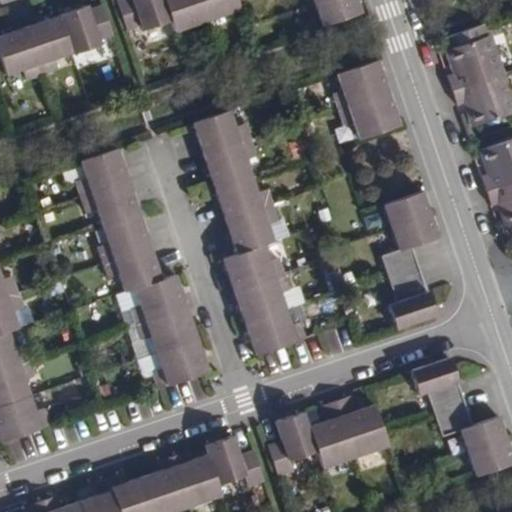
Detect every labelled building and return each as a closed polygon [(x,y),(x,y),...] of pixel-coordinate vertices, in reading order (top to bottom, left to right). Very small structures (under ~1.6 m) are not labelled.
[(141,27),(167,19),(161,0),(114,0),(125,31),(140,25),(141,27)] [(172,32),(205,20),(198,0),(161,0),(167,19),(172,32)] [(198,0),(205,20),(237,9),(233,0),(198,0)] [(354,0),(320,0),(312,3),(320,26),(359,12),(354,0)] [(56,14),(57,16),(69,52),(98,42),(97,40),(110,35),(100,4),(86,8),(85,4),(56,14)] [(69,52),(57,16),(24,27),(40,73),(56,67),(52,58),(69,52)] [(446,74),(451,91),(501,74),(487,34),(485,34),(482,24),(447,36),(450,46),(445,48),(453,72),(446,74)] [(40,73),(24,27),(0,34),(0,63),(4,75),(21,69),(23,78),(40,73)] [(338,109),(388,92),(376,58),(335,72),(341,90),(332,93),(338,109)] [(511,108),(501,74),(451,91),(456,104),(463,102),(472,126),(511,112),(511,108)] [(399,125),(388,92),(338,109),(344,127),(353,124),(358,139),(399,125)] [(202,156),(249,140),(244,123),(234,127),(228,109),(190,122),(202,156)] [(486,192),(511,182),(511,138),(480,149),(488,172),(480,175),(486,192)] [(202,156),(214,188),(250,176),(245,160),(255,156),(249,140),(202,156)] [(74,181),(79,197),(127,181),(116,148),(78,161),(83,177),(74,181)] [(250,176),(214,188),(225,221),(271,205),(266,188),(255,192),(250,176)] [(127,181),(79,197),(85,214),(94,211),(100,227),(138,213),(127,181)] [(511,182),(486,192),(490,205),(498,202),(505,226),(511,223),(511,182)] [(388,228),(428,214),(420,191),(380,205),(388,228)] [(277,222),(271,205),(225,221),(236,253),(263,244),(273,241),(267,225),(277,222)] [(106,242),(95,246),(101,262),(149,245),(138,213),(100,227),(106,242)] [(384,272),(415,262),(410,248),(436,239),(428,214),(388,228),(396,252),(380,257),(384,272)] [(222,258),(233,291),(283,274),(277,257),(269,260),(263,244),(236,253),(222,258)] [(161,279),(149,245),(101,262),(106,280),(117,276),(122,292),(131,289),(161,279)] [(420,277),(415,262),(384,272),(390,287),(420,277)] [(128,307),(134,324),(185,307),(174,274),(161,279),(131,289),(137,304),(128,307)] [(283,274),(233,291),(244,324),(285,310),(280,293),(288,291),(283,274)] [(0,296),(16,291),(10,275),(1,278),(0,275),(0,296)] [(420,277),(390,287),(395,303),(385,306),(394,330),(433,317),(420,277)] [(0,333),(7,331),(17,328),(12,312),(22,309),(16,291),(0,296),(0,333)] [(185,307),(134,324),(139,341),(148,337),(153,353),(196,339),(185,307)] [(290,324),(285,310),(244,324),(255,355),(305,338),(298,321),(290,324)] [(0,369),(28,360),(23,343),(12,347),(7,331),(0,333),(0,369)] [(207,371),(196,339),(153,353),(158,368),(149,371),(155,389),(207,371)] [(430,406),(459,397),(444,358),(405,371),(415,396),(424,393),(430,406)] [(33,376),(28,360),(0,369),(0,404),(28,395),(23,379),(33,376)] [(34,411),(28,395),(0,404),(0,440),(50,424),(45,408),(34,411)] [(336,400),(355,457),(388,446),(374,405),(355,412),(350,396),(336,400)] [(464,411),(459,397),(430,406),(435,421),(464,411)] [(323,468),(355,457),(336,400),(320,406),(325,421),(308,427),(317,452),(323,468)] [(458,431),(466,452),(503,440),(496,418),(470,427),(464,411),(435,421),(441,437),(458,431)] [(288,461),(317,452),(308,427),(303,412),(275,421),(281,441),(266,446),(277,477),(293,472),(288,461)] [(204,446),(207,455),(217,485),(245,476),(249,487),(263,482),(252,450),(238,455),(232,436),(204,446)] [(511,463),(503,440),(466,452),(474,476),(511,463)] [(221,496),(217,485),(207,455),(189,462),(185,452),(171,457),(188,507),(221,496)] [(174,511),(188,507),(171,457),(156,462),(159,471),(142,477),(154,511),(174,511)] [(120,475),(107,479),(118,511),(154,511),(142,477),(123,483),(120,475)] [(96,496),(77,502),(80,511),(118,511),(107,479),(92,484),(96,496)] [(80,511),(77,502),(61,508),(57,496),(43,501),(46,511),(80,511)] [(46,511),(43,501),(28,506),(29,511),(46,511)]
